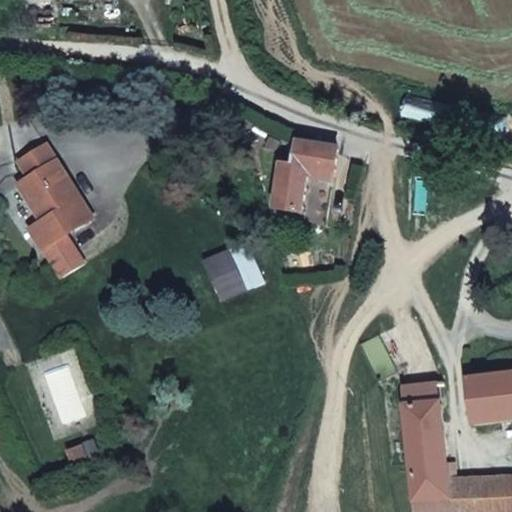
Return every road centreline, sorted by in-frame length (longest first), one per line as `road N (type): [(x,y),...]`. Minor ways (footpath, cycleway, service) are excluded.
road 1 (residential): [(511,177),(381,150),(273,106),(227,77)]
road 2 (track): [(227,77),(113,50),(0,47)]
